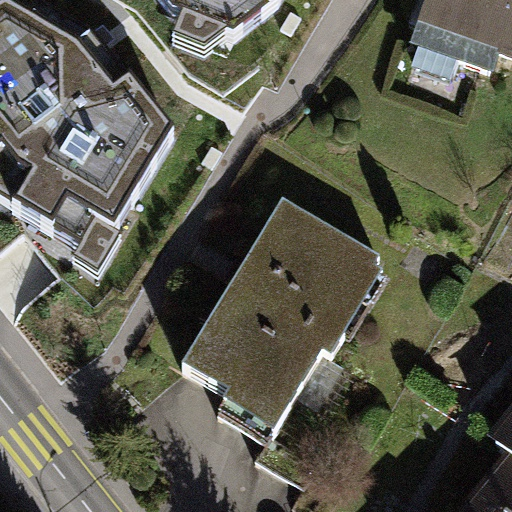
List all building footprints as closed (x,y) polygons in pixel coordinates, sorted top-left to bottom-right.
[(25,0),(0,0),(0,196),(73,241),(62,258),(90,273),(119,229),(109,223),(170,124),(82,32),(25,0)] [(146,0),(160,21),(207,56),(276,0),(146,0)] [(511,0),(437,0),(420,51),(490,74),(497,54),(511,58),(511,0)] [(279,208),(183,375),(278,429),(374,262),(279,208)] [(511,429),(497,449),(511,460),(511,429)] [(511,511),(511,463),(473,511),(511,511)]
